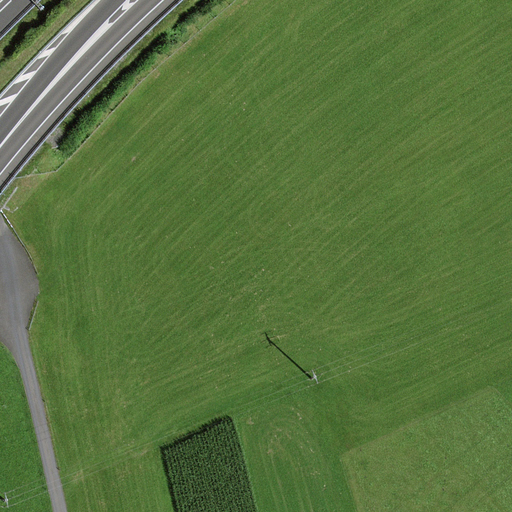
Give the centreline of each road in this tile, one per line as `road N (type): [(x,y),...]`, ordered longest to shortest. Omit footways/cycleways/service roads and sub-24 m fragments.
road 1 (motorway): [(0,160),(152,0)]
road 2 (motorway): [(0,131),(113,0)]
